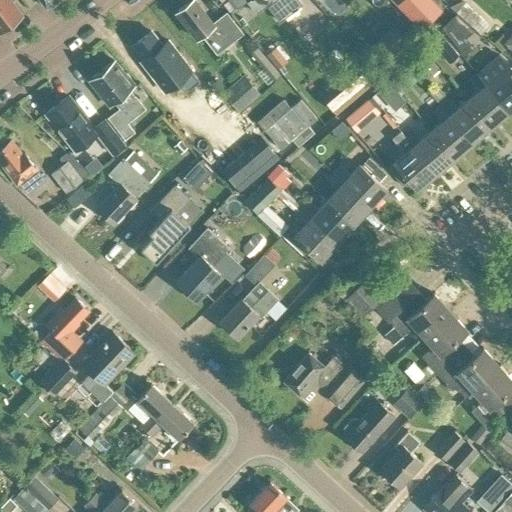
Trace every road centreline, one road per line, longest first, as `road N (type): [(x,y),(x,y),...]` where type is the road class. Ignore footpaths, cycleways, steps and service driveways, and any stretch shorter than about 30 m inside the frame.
road 1 (residential): [(261,428),(0,189)]
road 2 (unknown): [(435,253),(511,364)]
road 3 (tertiary): [(0,75),(103,0)]
road 4 (residential): [(352,511),(261,428)]
